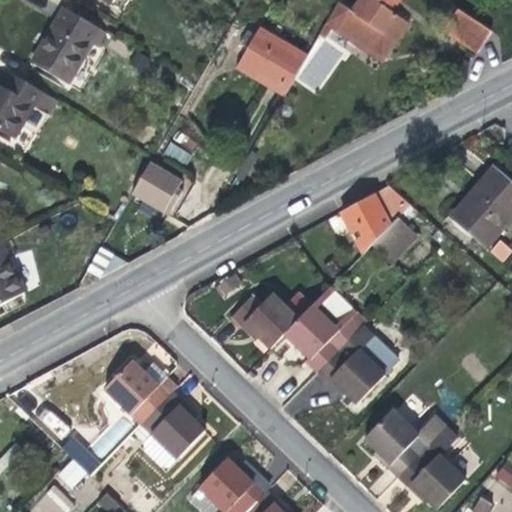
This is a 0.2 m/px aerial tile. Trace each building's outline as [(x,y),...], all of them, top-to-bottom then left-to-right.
[(359,0),(351,13),(337,3),(326,23),(332,28),(353,42),(355,38),(386,58),(409,23),(392,11),(396,5),(399,0),(359,0)] [(97,47),(106,32),(66,8),(51,33),(33,63),(68,84),(92,43),(97,47)] [(490,32),(458,9),(443,30),(478,54),(490,32)] [(332,28),(326,23),(319,34),(325,39),(332,28)] [(284,94),(306,57),(259,30),(256,36),(248,49),(238,67),(273,88),(284,94)] [(239,44),(248,49),(256,36),(247,30),(239,44)] [(0,130),(13,139),(33,106),(50,116),(58,101),(15,76),(6,90),(0,85),(0,130)] [(169,142),(164,153),(185,163),(191,153),(169,142)] [(183,181),(151,163),(132,195),(169,216),(177,202),(183,192),(178,189),(183,181)] [(476,192),(496,169),(494,166),(480,182),(473,189),(476,192)] [(511,218),(511,183),(496,169),(476,192),(454,218),(487,247),(511,218)] [(411,205),(389,185),(369,196),(341,212),(363,253),(372,244),(398,217),(411,205)] [(398,217),(372,244),(392,262),(417,235),(398,217)] [(503,263),(511,251),(511,249),(499,239),(489,251),(503,263)] [(0,257),(5,255),(8,259),(16,255),(8,240),(0,244),(0,257)] [(86,272),(98,280),(128,264),(101,248),(86,272)] [(0,305),(25,292),(8,259),(5,255),(0,257),(0,305)] [(356,312),(330,288),(311,307),(299,320),(285,335),(302,351),(310,359),(308,362),(317,372),(363,326),(367,321),(357,311),(356,312)] [(299,320),(311,307),(297,293),(285,306),(299,320)] [(258,337),(270,349),(285,335),(299,320),(285,306),(274,294),(263,305),(253,295),(232,317),(242,327),(245,323),(258,337)] [(255,341),(258,337),(245,323),(242,327),(248,334),(255,341)] [(363,326),(317,372),(326,381),(329,378),(345,393),(356,404),(395,365),(370,339),(373,337),(363,326)] [(398,361),(373,337),(370,339),(395,365),(398,361)] [(169,396),(145,372),(134,361),(106,390),(141,424),(169,396)] [(173,392),(178,387),(166,375),(154,363),(145,372),(169,396),(173,392)] [(329,378),(326,381),(333,388),(342,397),(345,393),(329,378)] [(189,408),(173,392),(169,396),(141,424),(152,434),(177,459),(205,431),(194,420),(198,416),(189,408)] [(44,404),(33,415),(60,441),(71,429),(44,404)] [(376,451),(390,465),(419,434),(393,409),(364,440),(376,451)] [(419,434),(390,465),(387,468),(397,478),(447,427),(436,417),(419,434)] [(152,434),(141,424),(134,432),(144,442),(152,434)] [(407,488),(411,484),(440,454),(457,437),(447,427),(397,478),(407,488)] [(62,445),(92,474),(103,463),(73,434),(62,445)] [(169,467),(177,459),(152,434),(144,442),(144,451),(161,467),(169,467)] [(16,443),(0,459),(0,474),(24,450),(16,443)] [(390,465),(376,451),(373,454),(378,459),(387,468),(390,465)] [(440,454),(411,484),(426,499),(437,510),(466,480),(440,454)] [(225,511),(245,511),(267,490),(257,481),(260,478),(243,462),(237,468),(228,459),(200,488),(225,511)] [(511,487),(511,485),(511,464),(505,460),(494,477),(511,487)] [(257,481),(267,490),(269,488),(264,483),(260,478),(257,481)] [(422,502),(426,499),(411,484),(407,488),(414,494),(422,502)] [(48,485),(33,511),(66,511),(74,499),(48,485)] [(265,511),(274,503),(277,500),(267,490),(245,511),(265,511)] [(109,511),(113,511),(120,505),(107,492),(99,501),(109,511)] [(482,497),(473,511),(486,511),(492,503),(482,497)] [(274,503),(282,511),(289,511),(283,507),(277,500),(274,503)] [(282,511),(274,503),(265,511),(282,511)]
